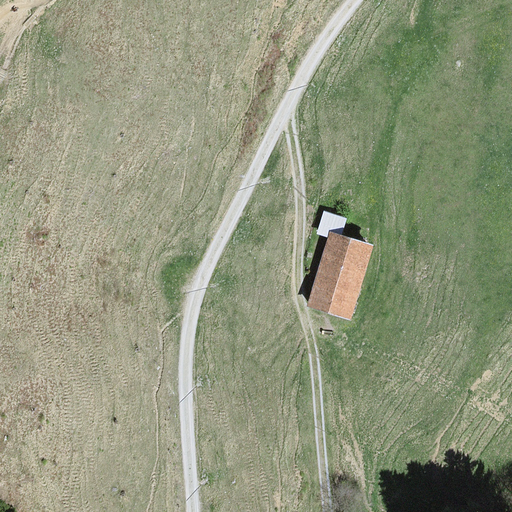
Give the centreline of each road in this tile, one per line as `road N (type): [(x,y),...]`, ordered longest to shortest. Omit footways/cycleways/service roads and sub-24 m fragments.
road 1 (track): [(193,511),(185,409),(192,311),(288,107)]
road 2 (track): [(288,107),(299,193),(298,291),(315,372),(327,511)]
